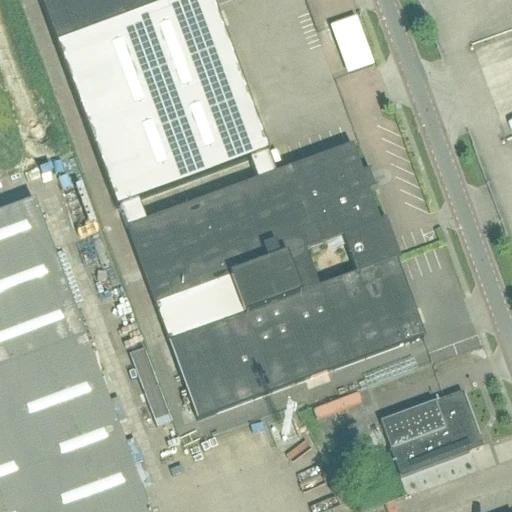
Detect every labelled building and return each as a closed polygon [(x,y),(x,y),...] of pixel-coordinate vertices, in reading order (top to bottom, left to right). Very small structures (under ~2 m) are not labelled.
[(37,0),(55,48),(125,233),(145,225),(138,205),(249,164),(256,184),(275,177),(209,0),(37,0)] [(280,86),(286,102),(316,89),(309,73),(280,86)] [(168,348),(242,321),(394,264),(394,265),(400,263),(385,223),(379,225),(368,195),(378,191),(371,173),(361,176),(351,149),(275,177),(256,184),(145,225),(125,233),(154,310),(168,348)] [(0,511),(147,511),(34,205),(0,218),(0,511)] [(422,341),(394,265),(394,264),(242,321),(168,348),(196,425),(422,341)] [(483,452),(462,396),(379,426),(400,482),(483,452)]
